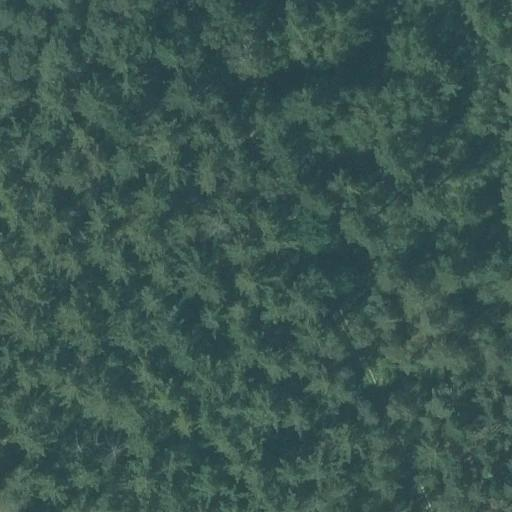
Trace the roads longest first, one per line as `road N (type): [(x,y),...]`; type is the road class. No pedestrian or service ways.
road 1 (track): [(213,0),(447,511)]
road 2 (track): [(140,0),(0,99)]
